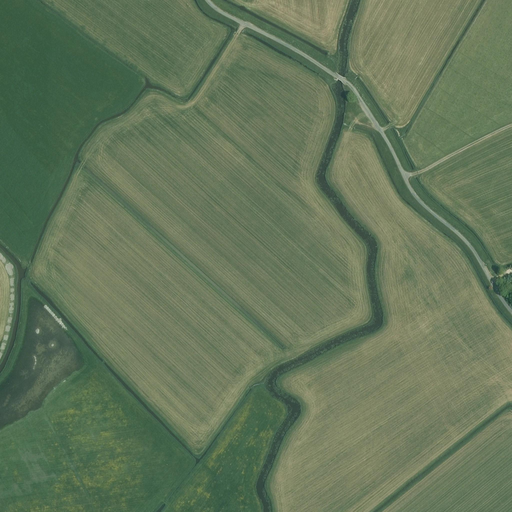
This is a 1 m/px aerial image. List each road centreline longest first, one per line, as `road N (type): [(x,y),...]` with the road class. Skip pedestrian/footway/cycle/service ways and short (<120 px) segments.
road 1 (unclassified): [(511,316),(463,239),(410,189),(353,89),(207,0)]
road 2 (track): [(243,23),(189,105),(150,97),(103,130),(52,223)]
road 3 (track): [(403,176),(511,125)]
